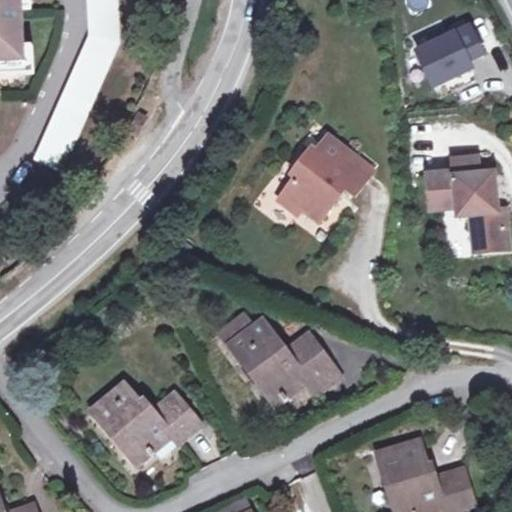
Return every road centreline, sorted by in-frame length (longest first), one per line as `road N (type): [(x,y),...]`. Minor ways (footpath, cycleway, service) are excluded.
road 1 (residential): [(163,511),(278,452),(471,371),(511,377)]
road 2 (secondary): [(0,321),(146,192),(195,125)]
road 3 (residential): [(0,385),(118,511)]
road 4 (secondary): [(195,125),(253,0)]
road 5 (residential): [(188,0),(165,77),(195,125)]
